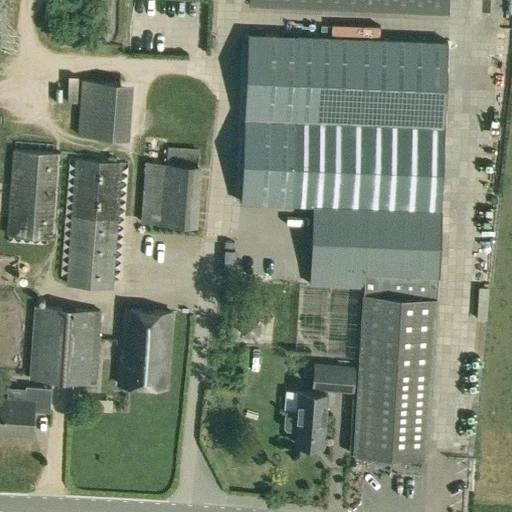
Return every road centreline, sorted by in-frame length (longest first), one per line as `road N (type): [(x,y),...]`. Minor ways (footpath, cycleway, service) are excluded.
road 1 (unknown): [(436,511),(468,0),(232,0),(189,511)]
road 2 (track): [(183,69),(44,60),(25,39),(28,0)]
